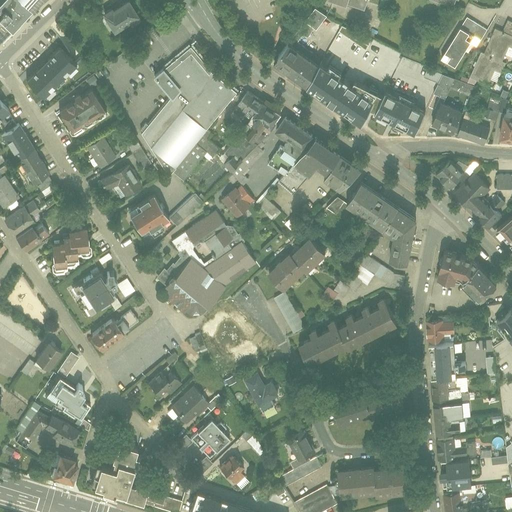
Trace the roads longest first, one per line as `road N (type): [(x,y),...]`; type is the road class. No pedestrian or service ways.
road 1 (residential): [(0,66),(165,313),(96,364)]
road 2 (residential): [(424,449),(335,450),(290,354),(253,303)]
road 3 (residential): [(438,197),(412,323),(424,449)]
road 4 (tertiary): [(194,0),(228,47),(378,155)]
road 5 (residential): [(0,221),(96,364)]
road 6 (residential): [(511,154),(413,147),(378,155)]
